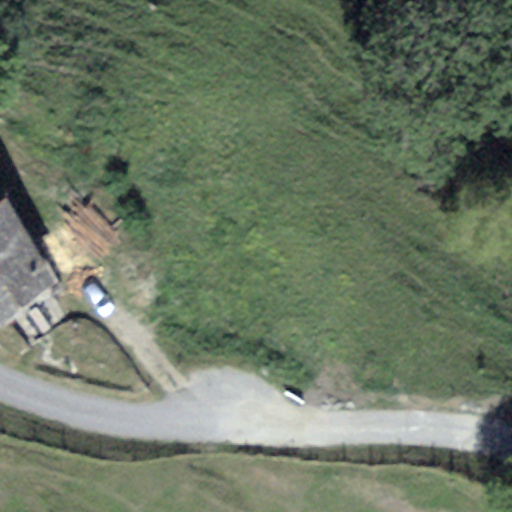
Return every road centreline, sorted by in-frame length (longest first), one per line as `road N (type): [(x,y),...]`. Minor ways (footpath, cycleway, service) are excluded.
road 1 (tertiary): [(511,447),(401,429),(128,419),(0,379)]
road 2 (track): [(188,421),(130,325),(88,299)]
